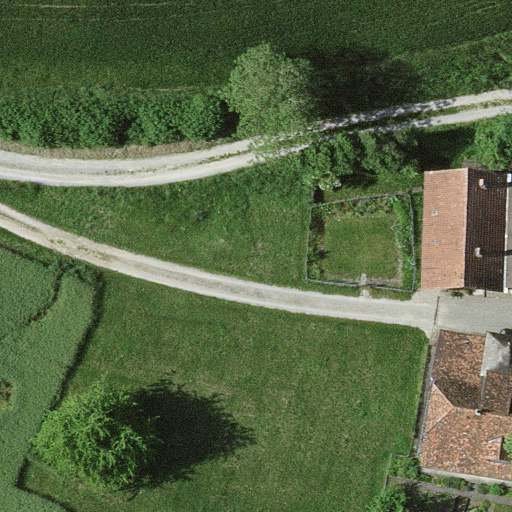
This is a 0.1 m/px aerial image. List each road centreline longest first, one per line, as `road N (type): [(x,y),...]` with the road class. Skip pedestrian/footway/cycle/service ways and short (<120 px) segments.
road 1 (track): [(511,101),(149,176),(0,166)]
road 2 (track): [(0,215),(202,285),(406,311)]
